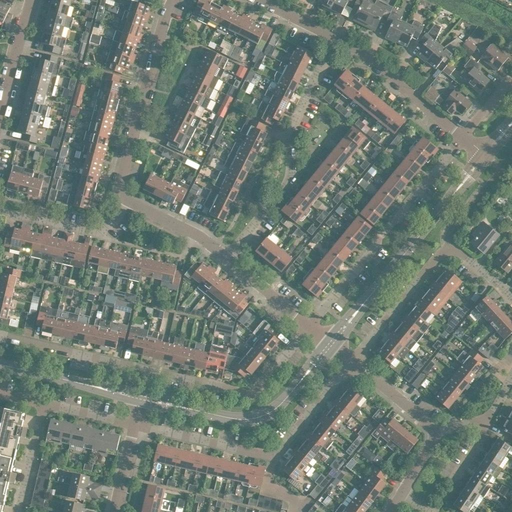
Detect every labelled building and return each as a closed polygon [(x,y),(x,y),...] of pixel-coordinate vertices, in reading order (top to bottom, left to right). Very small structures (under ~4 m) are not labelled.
[(0,20),(2,22),(2,23),(0,29),(8,31),(12,14),(8,12),(10,7),(4,4),(5,2),(5,1),(2,0),(0,0),(0,1),(0,20)] [(52,0),(49,11),(66,16),(69,5),(52,0)] [(127,0),(124,9),(125,10),(148,18),(150,13),(147,12),(149,6),(137,2),(130,0),(127,0)] [(209,19),(216,4),(211,1),(211,0),(198,0),(195,7),(201,10),(197,18),(207,23),(209,19)] [(330,11),(335,0),(323,0),(321,4),(323,5),(322,7),(330,11)] [(335,0),(330,11),(338,15),(339,13),(341,14),(346,4),(351,7),(354,0),(335,0)] [(353,20),(363,25),(374,4),(368,0),(367,0),(355,0),(353,6),(358,9),(353,20)] [(375,0),(374,4),(363,25),(374,30),(381,15),(387,17),(392,7),(383,2),(379,0),(375,0)] [(216,4),(209,19),(218,24),(227,6),(223,4),(222,7),(216,4)] [(227,6),(218,24),(216,28),(226,33),(228,29),(235,15),(236,14),(230,11),(231,9),(227,6)] [(125,10),(122,20),(142,27),(144,21),(147,22),(148,18),(125,10)] [(395,42),(405,22),(400,20),(402,15),(391,10),(385,21),(391,24),(384,37),(386,37),(386,36),(395,41),(395,42)] [(49,11),(46,21),(64,26),(71,28),(74,17),(66,16),(49,11)] [(236,14),(235,15),(228,29),(238,33),(246,16),(242,14),(241,16),(236,14)] [(246,16),(238,33),(247,38),(255,23),(249,21),(251,18),(246,16)] [(121,20),(118,30),(141,38),(143,34),(140,33),(142,27),(122,20),(121,20)] [(64,26),(46,21),(43,32),(61,36),(64,26)] [(405,22),(395,42),(396,41),(406,46),(412,35),(418,37),(423,26),(413,21),(410,25),(405,22)] [(425,61),(439,44),(434,40),(441,25),(436,22),(428,32),(427,31),(418,41),(423,45),(416,54),(417,55),(418,54),(426,60),(425,61)] [(260,26),(255,23),(247,38),(257,43),(255,48),(261,50),(272,29),(262,24),(260,26)] [(113,40),(135,47),(137,42),(139,43),(141,38),(118,30),(116,29),(113,40)] [(274,46),(279,36),(281,33),(275,30),(268,43),(274,46)] [(61,36),(43,32),(41,43),(46,44),(45,50),(61,55),(66,38),(61,36)] [(439,44),(425,61),(425,62),(426,61),(435,68),(443,59),(447,63),(464,42),(458,37),(447,44),(444,48),(439,44)] [(460,48),(469,56),(477,47),(467,39),(460,48)] [(113,40),(109,50),(110,50),(134,58),(136,54),(133,53),(135,47),(113,40)] [(486,50),(480,57),(496,70),(502,63),(503,63),(508,57),(496,47),(497,46),(492,42),(486,50)] [(268,43),(264,52),(271,56),(275,46),(274,46),(268,43)] [(312,53),(298,45),(295,51),(288,47),(286,52),(308,63),(312,53)] [(229,50),(220,46),(217,50),(227,55),(229,50)] [(208,49),(203,59),(222,68),(227,58),(208,49)] [(132,63),(134,58),(110,50),(108,57),(104,67),(121,73),(123,66),(128,68),(130,62),(132,63)] [(227,55),(237,60),(239,55),(229,50),(227,55)] [(261,51),(256,61),(260,63),(265,54),(261,51)] [(291,59),(288,65),(303,72),(308,63),(286,52),(283,56),(291,59)] [(37,58),(34,68),(51,73),(57,75),(61,58),(44,53),(42,59),(37,58)] [(489,80),(481,74),(482,73),(478,70),(482,66),(470,57),(463,66),(470,71),(463,80),(479,92),(489,80)] [(224,69),(222,68),(203,59),(198,68),(218,78),(219,79),(224,69)] [(280,73),(298,82),(303,72),(288,65),(281,61),(279,65),(281,71),(280,73)] [(448,63),(443,69),(448,74),(453,67),(448,63)] [(243,79),(248,69),(241,66),(237,75),(243,79)] [(34,68),(31,79),(54,85),(57,75),(51,73),(34,68)] [(193,78),(208,85),(213,88),(218,78),(198,68),(193,78)] [(254,72),(249,70),(244,80),(249,82),(254,72)] [(99,89),(120,94),(123,84),(118,82),(120,76),(102,71),(100,78),(102,78),(99,89)] [(274,82),(278,84),(293,92),(298,82),(280,73),(276,71),(274,75),(274,82)] [(345,71),(334,84),(343,92),(354,78),(345,71)] [(233,86),(237,88),(240,81),(242,78),(237,75),(236,75),(231,85),(233,86)] [(188,88),(203,95),(209,98),(213,88),(208,85),(193,78),(188,88)] [(354,78),(343,92),(352,99),(363,86),(354,78)] [(54,85),(31,79),(28,89),(46,94),(51,95),(54,85)] [(244,80),(240,89),(245,91),(249,82),(244,80)] [(75,94),(82,96),(85,85),(78,84),(76,90),(75,94)] [(266,90),(288,101),(293,92),(278,84),(275,90),(268,86),(266,90)] [(363,86),(352,99),(360,106),(371,92),(363,86)] [(206,103),(201,101),(203,95),(188,88),(184,97),(199,105),(204,107),(206,103)] [(46,94),(28,89),(26,100),(43,104),(46,94)] [(92,98),(96,99),(117,105),(120,94),(99,89),(97,96),(93,95),(92,98)] [(435,101),(451,114),(452,113),(448,110),(451,106),(461,114),(471,102),(454,89),(447,98),(441,93),(435,101)] [(269,103),(284,111),(288,101),(266,90),(264,94),(271,98),(269,103)] [(371,92),(360,106),(369,113),(380,99),(371,92)] [(80,106),(82,96),(75,94),(73,104),(80,106)] [(223,105),(227,107),(232,97),(228,95),(223,105)] [(199,105),(184,97),(179,107),(194,114),(199,105)] [(96,99),(93,110),(115,115),(117,105),(96,99)] [(369,113),(377,119),(388,106),(380,99),(369,113)] [(43,104),(26,100),(23,110),(45,116),(48,105),(43,104)] [(284,111),(269,103),(262,100),(254,116),(271,125),(274,119),(279,121),(284,111)] [(219,106),(216,113),(218,115),(223,117),(226,110),(219,106)] [(377,119),(385,126),(396,113),(388,106),(377,119)] [(179,107),(174,117),(189,124),(195,127),(200,118),(194,114),(179,107)] [(23,110),(20,120),(37,125),(42,126),(45,116),(23,110)] [(93,110),(91,120),(112,126),(115,115),(93,110)] [(394,133),(405,120),(396,113),(385,126),(394,133)] [(247,136),(247,135),(262,143),(267,133),(262,131),(265,125),(247,116),(240,132),(247,136)] [(189,124),(174,117),(169,126),(184,134),(191,137),(194,131),(195,127),(189,124)] [(37,125),(20,120),(17,131),(24,133),(22,139),(37,143),(38,136),(35,135),(37,125)] [(91,120),(88,131),(109,136),(112,126),(91,120)] [(184,134),(169,126),(164,137),(169,139),(166,145),(176,149),(183,153),(187,143),(191,137),(184,134)] [(352,126),(345,135),(359,146),(363,149),(370,141),(366,137),(352,126)] [(208,134),(213,136),(215,132),(216,129),(212,127),(208,134)] [(109,136),(88,131),(86,130),(83,140),(106,147),(109,136)] [(213,136),(210,142),(214,143),(216,144),(220,135),(218,134),(215,132),(213,136)] [(213,136),(208,134),(203,143),(208,146),(210,142),(213,136)] [(237,137),(235,142),(257,153),(262,143),(247,135),(247,136),(244,141),(237,137)] [(345,135),(339,143),(352,154),(359,146),(345,135)] [(436,147),(423,136),(415,146),(428,157),(436,147)] [(103,157),(106,147),(83,140),(82,140),(81,143),(84,145),(83,152),(103,157)] [(15,148),(17,148),(28,151),(29,144),(17,141),(15,148)] [(230,151),(237,155),(252,162),(257,153),(235,142),(230,151)] [(339,143),(332,152),(345,163),(352,154),(339,143)] [(428,157),(415,146),(408,155),(421,166),(428,157)] [(80,151),(77,161),(85,163),(101,167),(103,157),(83,152),(80,151)] [(227,157),(225,161),(247,172),(252,162),(230,151),(227,157)] [(332,152),(325,160),(338,171),(345,163),(332,152)] [(421,166),(408,155),(401,163),(414,174),(421,166)] [(325,160),(318,168),(331,179),(338,171),(325,160)] [(247,172),(225,161),(223,165),(230,169),(227,174),(242,182),(247,172)] [(85,163),(82,174),(98,178),(101,167),(85,163)] [(414,174),(401,163),(394,171),(407,182),(414,174)] [(28,193),(32,177),(34,170),(23,167),(21,174),(17,190),(28,193)] [(318,168),(311,177),(325,188),(331,179),(318,168)] [(215,180),(216,180),(238,191),(242,182),(227,174),(220,170),(215,180)] [(21,174),(11,171),(6,187),(10,189),(10,190),(16,192),(16,190),(17,190),(21,174)] [(407,182),(394,171),(387,180),(401,191),(407,182)] [(75,172),(72,182),(95,188),(98,178),(82,174),(75,172)] [(143,188),(153,193),(160,178),(150,173),(143,188)] [(28,193),(38,196),(40,191),(45,192),(49,178),(38,175),(37,178),(32,177),(28,193)] [(170,183),(163,198),(173,203),(175,198),(181,201),(189,185),(173,177),(170,183)] [(311,177),(304,185),(318,196),(325,188),(311,177)] [(160,178),(153,193),(163,198),(170,183),(160,178)] [(221,188),(218,193),(233,201),(238,191),(216,180),(214,185),(221,188)] [(401,191),(387,180),(380,188),(394,199),(401,191)] [(76,194),(92,199),(95,188),(72,182),(71,186),(70,193),(76,194)] [(195,194),(198,188),(193,185),(189,191),(195,194)] [(304,185),(298,193),(311,204),(318,196),(304,185)] [(55,189),(50,188),(47,200),(54,202),(57,190),(55,189)] [(394,199),(380,188),(374,196),(387,207),(394,199)] [(208,195),(206,200),(228,211),(233,201),(218,193),(211,190),(208,195)] [(190,204),(191,204),(195,195),(195,194),(189,191),(183,203),(190,206),(190,204)] [(90,210),(92,199),(76,194),(70,193),(67,204),(90,210)] [(298,193),(290,202),(304,213),(311,204),(298,193)] [(387,207),(374,196),(367,205),(380,216),(387,207)] [(206,200),(206,199),(203,204),(210,209),(208,213),(223,221),(228,211),(206,200)] [(304,213),(290,202),(283,211),(296,222),(304,213)] [(380,216),(367,205),(360,213),(373,224),(380,216)] [(351,224),(364,235),(371,227),(358,216),(351,224)] [(500,232),(505,235),(511,226),(511,221),(508,219),(499,230),(500,231),(497,234),(482,222),(472,234),(475,237),(471,242),(483,252),(500,232)] [(7,231),(3,245),(10,246),(9,249),(20,251),(19,253),(20,253),(27,222),(22,221),(20,229),(14,228),(13,232),(7,231)] [(20,253),(30,256),(35,233),(29,231),(31,223),(27,222),(20,253)] [(290,229),(296,235),(300,230),(294,224),(290,229)] [(344,233),(357,244),(364,235),(351,224),(344,233)] [(42,234),(35,233),(30,256),(41,258),(47,232),(48,227),(43,226),(42,234)] [(41,258),(51,261),(56,237),(51,236),(52,228),(48,227),(47,232),(41,258)] [(62,239),(56,237),(51,261),(62,263),(63,258),(69,232),(64,231),(62,239)] [(69,232),(63,258),(62,263),(72,265),(78,242),(72,241),(73,233),(69,232)] [(337,241),(350,252),(357,244),(344,233),(337,241)] [(78,242),(72,265),(83,268),(90,237),(85,236),(84,244),(78,242)] [(266,237),(255,250),(264,257),(275,244),(266,237)] [(330,249),(344,260),(350,252),(337,241),(330,249)] [(495,261),(507,271),(511,264),(511,244),(510,243),(495,261)] [(264,257),(272,264),(283,251),(275,244),(264,257)] [(87,262),(98,264),(102,248),(91,246),(87,262)] [(107,274),(109,267),(113,251),(102,248),(98,264),(97,271),(107,274)] [(323,258),(337,269),(344,260),(330,249),(323,258)] [(109,267),(115,268),(114,275),(118,276),(119,269),(123,253),(113,251),(109,267)] [(272,264),(281,271),(292,258),(283,251),(272,264)] [(118,276),(128,279),(134,255),(123,253),(119,269),(118,276)] [(144,258),(134,255),(128,279),(139,281),(140,274),(144,258)] [(140,274),(151,277),(155,260),(144,258),(140,274)] [(317,266),(330,277),(337,269),(323,258),(317,266)] [(155,260),(151,277),(161,279),(165,263),(155,260)] [(176,265),(165,263),(160,286),(177,290),(181,272),(175,270),(176,265)] [(194,278),(200,283),(212,268),(208,265),(207,267),(202,263),(198,267),(193,263),(184,274),(183,278),(190,284),(194,278)] [(309,275),(323,286),(330,277),(317,266),(309,275)] [(0,283),(14,287),(16,276),(19,277),(20,270),(16,269),(6,267),(5,273),(0,272),(0,283)] [(196,287),(205,293),(219,277),(214,273),(216,271),(212,268),(200,283),(196,287)] [(439,277),(454,289),(461,280),(446,268),(439,277)] [(302,284),(315,295),(323,286),(309,275),(302,284)] [(61,276),(60,283),(67,284),(68,278),(61,276)] [(205,293),(213,300),(229,281),(225,278),(223,281),(219,277),(205,293)] [(432,285),(448,298),(454,289),(439,277),(432,285)] [(229,281),(213,300),(221,307),(235,290),(231,287),(232,284),(229,281)] [(0,294),(11,297),(14,287),(0,283),(0,294)] [(425,293),(441,306),(448,298),(432,285),(425,293)] [(221,307),(235,318),(240,313),(248,303),(243,299),(246,295),(242,292),(240,294),(235,290),(221,307)] [(431,312),(434,315),(441,306),(425,293),(418,302),(431,312)] [(0,305),(9,308),(11,297),(0,294),(0,305)] [(104,301),(103,304),(114,306),(114,305),(115,300),(116,296),(113,295),(112,295),(106,294),(105,296),(104,301)] [(494,298),(491,300),(487,295),(474,306),(470,312),(476,320),(482,315),(494,303),(497,301),(494,298)] [(502,311),(497,306),(500,304),(497,301),(494,303),(482,315),(489,323),(502,311)] [(411,310),(424,321),(431,312),(418,302),(411,310)] [(9,308),(0,305),(0,322),(9,325),(10,319),(6,318),(9,308)] [(41,330),(52,333),(57,310),(40,306),(36,324),(42,326),(41,330)] [(66,319),(63,335),(73,338),(79,314),(80,308),(76,307),(74,313),(68,312),(66,319)] [(57,310),(52,333),(63,335),(66,319),(60,318),(62,310),(58,309),(57,310)] [(405,318),(423,333),(430,325),(424,321),(411,310),(405,318)] [(509,314),(506,316),(502,311),(489,323),(497,331),(511,317),(509,314)] [(24,327),(32,328),(35,314),(30,313),(27,312),(24,327)] [(79,343),(83,344),(87,324),(81,323),(83,315),(79,314),(73,338),(80,339),(79,343)] [(511,331),(511,322),(511,316),(511,317),(497,331),(504,339),(511,331)] [(87,341),(94,343),(100,319),(95,318),(93,325),(87,324),(83,344),(87,345),(87,341)] [(398,327),(416,342),(423,333),(405,318),(398,327)] [(100,348),(104,349),(108,329),(102,328),(104,320),(100,319),(94,343),(100,344),(100,348)] [(253,333),(259,338),(275,351),(277,348),(276,347),(274,345),(279,340),(275,336),(279,331),(264,319),(253,333)] [(110,321),(108,329),(104,349),(108,350),(109,346),(115,348),(117,343),(123,345),(127,325),(110,321)] [(226,325),(224,335),(231,336),(231,335),(231,334),(232,331),(233,326),(229,325),(227,325),(226,325)] [(142,354),(146,335),(148,330),(130,326),(126,343),(133,344),(131,351),(142,354)] [(391,335),(409,350),(416,342),(398,327),(391,335)] [(142,354),(152,356),(158,332),(153,331),(151,336),(146,335),(142,354)] [(158,332),(152,356),(163,359),(167,343),(161,341),(163,334),(158,332)] [(384,343),(402,358),(409,350),(391,335),(384,343)] [(167,343),(163,359),(174,361),(179,337),(175,336),(173,344),(167,343)] [(179,367),(183,368),(188,347),(182,346),(184,338),(179,337),(174,361),(180,363),(179,367)] [(246,341),(252,346),(265,357),(269,352),(271,353),(273,353),(275,351),(259,338),(255,342),(249,338),(246,341)] [(194,349),(188,347),(183,368),(187,369),(188,365),(195,366),(200,342),(196,341),(194,349)] [(200,342),(195,366),(205,369),(209,352),(203,351),(205,343),(200,342)] [(402,359),(402,358),(384,343),(377,352),(390,363),(394,357),(397,359),(400,356),(402,359)] [(477,349),(488,358),(492,353),(482,344),(477,349)] [(228,349),(211,345),(209,352),(205,369),(216,371),(217,367),(223,368),(227,354),(228,349)] [(260,362),(265,357),(252,346),(245,355),(261,368),(263,365),(263,364),(260,362)] [(462,364),(478,377),(481,374),(478,371),(482,366),(478,363),(483,358),(471,348),(467,354),(466,354),(462,351),(456,358),(462,364)] [(259,370),(261,368),(245,355),(242,359),(240,357),(227,354),(223,368),(237,371),(243,376),(247,371),(251,374),(255,368),(258,370),(259,370)] [(425,375),(432,367),(428,363),(421,372),(425,375)] [(462,364),(455,372),(468,383),(473,377),(476,380),(478,377),(462,364)] [(403,378),(409,382),(417,372),(412,368),(403,378)] [(455,372),(448,381),(464,394),(467,391),(464,388),(468,383),(455,372)] [(411,384),(415,387),(423,377),(419,374),(411,384)] [(448,381),(442,389),(455,399),(459,394),(462,397),(464,394),(448,381)] [(363,395),(348,383),(345,387),(347,389),(343,393),(356,404),(363,395)] [(435,398),(447,408),(451,411),(453,407),(450,405),(455,399),(442,389),(435,398)] [(349,412),(356,404),(343,393),(339,398),(337,396),(334,400),(349,412)] [(329,410),(342,421),(345,423),(352,415),(349,412),(334,400),(331,404),(333,405),(329,410)] [(0,407),(0,511),(1,511),(7,488),(6,487),(7,481),(14,483),(16,473),(11,472),(18,442),(17,442),(18,436),(25,438),(27,428),(22,426),(25,413),(14,410),(0,407)] [(320,417),(336,429),(342,421),(329,410),(326,415),(323,413),(320,417)] [(316,427),(329,437),(336,429),(320,417),(317,420),(320,422),(316,427)] [(511,420),(506,417),(500,428),(511,434),(511,435),(509,440),(511,441),(511,420)] [(387,442),(400,426),(392,419),(389,422),(384,418),(371,434),(377,438),(379,435),(387,442)] [(46,437),(58,439),(62,422),(50,419),(46,437)] [(58,439),(69,442),(73,424),(62,422),(58,439)] [(406,425),(403,423),(400,426),(387,442),(385,444),(394,451),(398,445),(409,432),(404,428),(406,425)] [(69,442),(81,445),(85,427),(73,424),(69,442)] [(81,445),(92,447),(96,430),(85,427),(81,445)] [(307,434),(322,446),(325,449),(332,440),(329,437),(316,427),(312,432),(310,430),(307,434)] [(92,447),(104,450),(108,432),(96,430),(92,447)] [(108,432),(104,450),(115,453),(120,435),(108,432)] [(409,432),(398,445),(407,452),(417,440),(409,432)] [(323,455),(318,451),(322,446),(307,434),(304,437),(306,439),(302,444),(320,458),(323,455)] [(360,435),(353,443),(357,446),(363,438),(360,435)] [(497,437),(491,447),(505,456),(508,452),(511,454),(511,453),(511,447),(497,437)] [(357,446),(353,443),(346,452),(350,455),(357,446)] [(157,444),(154,461),(164,463),(168,446),(157,444)] [(308,463),(312,457),(318,462),(320,458),(302,444),(298,448),(296,447),(293,450),(308,463)] [(179,449),(168,446),(164,463),(175,466),(179,449)] [(491,447),(484,457),(498,466),(501,462),(505,464),(508,459),(505,456),(491,447)] [(189,451),(179,449),(175,466),(185,468),(189,451)] [(313,467),(308,463),(293,450),(290,454),(292,456),(288,460),(301,471),(307,475),(313,467)] [(200,454),(189,451),(185,468),(196,471),(200,454)] [(361,454),(357,451),(344,466),(348,469),(350,471),(357,462),(356,461),(358,457),(361,454)] [(210,456),(200,454),(196,471),(206,473),(210,456)] [(217,475),(221,459),(210,456),(206,473),(217,475)] [(484,457),(478,466),(496,478),(502,468),(498,466),(484,457)] [(227,478),(231,461),(221,459),(217,475),(227,478)] [(279,467),(294,480),(301,471),(288,460),(285,465),(282,463),(279,467)] [(238,480),(242,464),(231,461),(227,478),(238,480)] [(40,462),(39,469),(51,472),(52,465),(40,462)] [(249,483),(253,466),(242,464),(238,480),(249,483)] [(368,470),(372,473),(365,482),(379,492),(385,483),(381,480),(386,474),(372,464),(368,470)] [(259,493),(265,469),(253,466),(249,483),(247,490),(259,493)] [(338,474),(342,478),(348,469),(344,466),(338,473),(338,474)] [(478,466),(472,476),(486,485),(489,480),(492,483),(496,478),(478,466)] [(39,469),(37,476),(49,479),(51,472),(39,469)] [(328,473),(325,477),(329,480),(332,477),(335,478),(338,474),(338,473),(333,469),(329,474),(328,473)] [(70,484),(100,491),(102,484),(88,481),(89,476),(73,472),(71,477),(65,476),(64,482),(70,484)] [(338,474),(335,478),(331,483),(335,486),(342,478),(338,474)] [(37,476),(35,483),(47,486),(49,479),(37,476)] [(465,485),(479,494),(483,497),(489,487),(486,485),(472,476),(465,485)] [(365,482),(359,490),(372,500),(379,492),(365,482)] [(35,483),(34,490),(46,492),(47,486),(35,483)] [(324,491),(328,494),(335,486),(331,483),(324,491)] [(98,498),(100,491),(70,484),(67,496),(84,500),(85,495),(98,498)] [(148,484),(146,495),(162,498),(165,488),(148,484)] [(317,484),(309,494),(314,498),(322,488),(317,484)] [(459,495),(473,504),(477,506),(483,497),(479,494),(465,485),(459,495)] [(34,490),(32,496),(44,499),(46,492),(34,490)] [(353,499),(366,509),(372,500),(359,490),(353,499)] [(317,500),(321,503),(328,494),(324,491),(317,500)] [(259,494),(257,500),(256,506),(262,507),(265,495),(259,494)] [(146,495),(143,505),(160,509),(162,498),(146,495)] [(271,497),(265,495),(262,507),(268,509),(271,497)] [(348,495),(341,504),(346,508),(352,511),(363,511),(366,509),(353,499),(348,495)] [(453,505),(463,511),(467,511),(470,509),(473,511),(477,506),(473,504),(459,495),(453,505)] [(32,496),(30,504),(42,507),(44,502),(44,499),(32,496)] [(277,498),(271,497),(268,509),(274,510),(277,498)] [(283,500),(277,498),(274,510),(280,511),(281,504),(283,500)] [(83,504),(66,500),(63,511),(65,511),(94,511),(95,511),(81,508),(83,504)]
